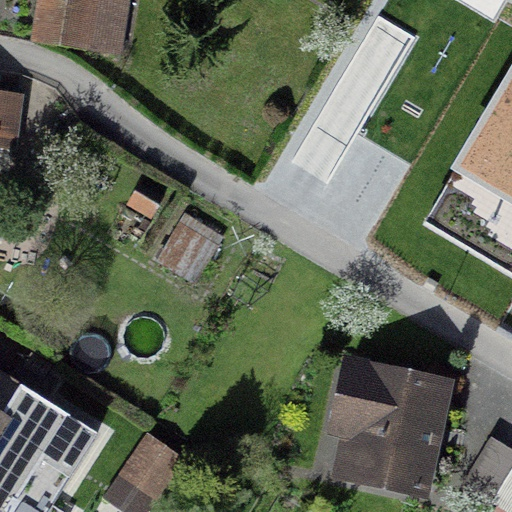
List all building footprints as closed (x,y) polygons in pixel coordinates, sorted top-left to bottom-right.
[(39,0),(32,44),(82,51),(90,0),(39,0)] [(0,106),(0,151),(7,152),(13,108),(0,106)] [(175,230),(155,266),(190,286),(211,250),(175,230)] [(333,432),(357,437),(348,479),(417,494),(430,437),(440,390),(346,369),(333,432)] [(0,382),(0,479),(2,480),(24,444),(23,443),(43,410),(0,382)] [(475,511),(511,511),(511,465),(504,461),(489,454),(461,505),(475,511)]
